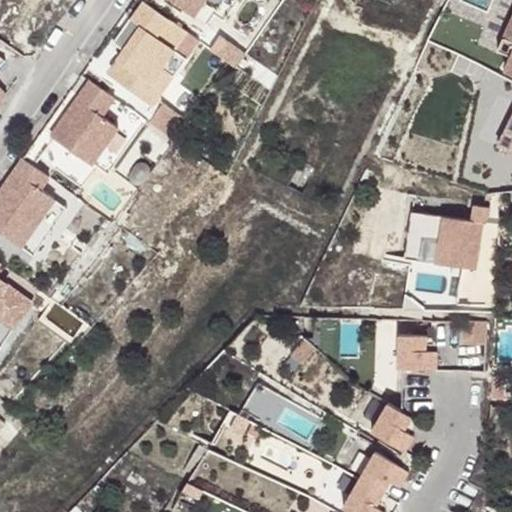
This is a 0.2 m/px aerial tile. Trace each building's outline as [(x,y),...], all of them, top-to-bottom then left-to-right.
[(172,0),(194,15),(204,1),(217,10),(224,0),(172,0)] [(188,32),(144,1),(132,19),(142,26),(108,73),(142,97),(162,68),(188,32)] [(511,20),(499,48),(511,55),(505,69),(511,72),(511,20)] [(162,68),(142,97),(153,105),(174,76),(162,68)] [(91,80),(77,99),(84,104),(73,119),(66,115),(52,136),(86,159),(97,145),(104,150),(119,127),(103,116),(115,97),(91,80)] [(77,99),(66,115),(73,119),(84,104),(77,99)] [(166,111),(155,129),(176,143),(188,126),(166,111)] [(511,122),(500,150),(511,155),(511,122)] [(97,145),(86,159),(94,164),(104,150),(97,145)] [(23,158),(6,183),(14,189),(0,209),(0,229),(35,253),(68,207),(41,189),(50,177),(23,158)] [(474,207),(472,223),(485,225),(488,219),(490,210),(474,207)] [(472,223),(414,214),(406,260),(477,272),(485,225),(472,223)] [(0,261),(0,260),(0,347),(32,302),(0,279),(0,261)] [(340,318),(314,317),(312,344),(314,346),(338,367),(340,318)] [(486,322),(463,322),(462,343),(485,343),(486,322)] [(399,335),(397,368),(403,368),(431,369),(432,351),(426,351),(427,336),(399,335)] [(299,362),(314,346),(312,344),(304,337),(289,354),(299,362)] [(244,406),(271,420),(283,397),(257,383),(244,406)] [(411,417),(387,403),(370,430),(399,447),(409,432),(404,430),(411,417)] [(413,435),(409,432),(399,447),(405,450),(413,435)] [(360,480),(343,508),(350,511),(380,511),(381,510),(377,507),(384,494),(392,481),(396,484),(406,469),(377,451),(360,480)] [(411,472),(406,469),(396,484),(401,487),(411,472)]
